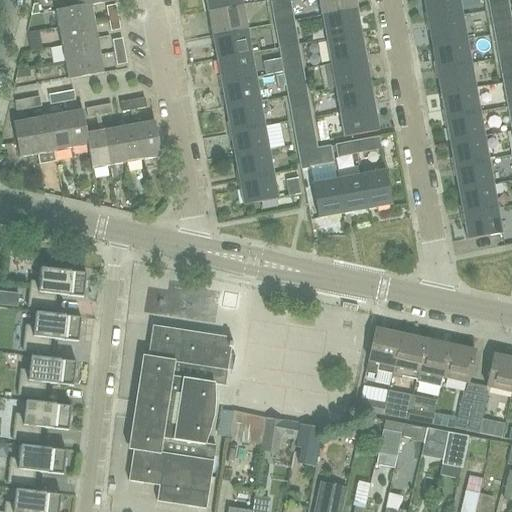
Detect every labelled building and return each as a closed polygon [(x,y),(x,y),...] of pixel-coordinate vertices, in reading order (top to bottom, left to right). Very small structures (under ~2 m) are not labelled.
[(242,6),(241,0),(204,0),(207,12),(242,6)] [(272,13),(291,9),(289,0),(274,0),(270,1),(272,13)] [(317,0),(321,17),(346,13),(353,11),(356,10),(354,0),(317,0)] [(423,0),(427,22),(462,16),(459,0),(423,0)] [(490,16),(510,12),(507,0),(503,0),(488,3),(490,16)] [(79,7),(55,11),(58,29),(94,23),(91,6),(79,8),(79,7)] [(118,19),(115,6),(106,8),(108,20),(118,19)] [(207,12),(211,37),(247,30),(242,6),(207,12)] [(272,13),(274,25),(293,21),(291,9),(272,13)] [(359,35),(361,34),(356,10),(353,11),(346,13),(321,17),(325,41),(351,37),(359,35)] [(492,28),(511,24),(510,12),(490,16),(492,28)] [(432,47),(467,40),(462,16),(427,22),(432,47)] [(118,19),(108,20),(110,32),(120,31),(118,19)] [(293,22),(293,21),(274,25),(276,37),(296,34),(293,22)] [(61,47),(97,40),(94,23),(58,29),(61,47)] [(495,41),(511,37),(511,25),(511,24),(492,28),(495,41)] [(216,61),(251,55),(247,30),(211,37),(216,61)] [(296,34),(276,37),(278,49),(298,46),(296,34)] [(325,41),(330,65),(356,61),(364,59),(365,58),(361,34),(359,35),(351,37),(325,41)] [(497,53),(511,50),(511,37),(495,41),(497,53)] [(97,40),(61,47),(64,63),(100,57),(97,40)] [(124,52),(122,40),(112,42),(115,54),(124,52)] [(432,47),(436,71),(471,64),(467,40),(432,47)] [(300,58),(298,46),(278,49),(280,61),(281,61),(300,58)] [(499,66),(511,63),(511,50),(497,53),(499,66)] [(124,52),(115,54),(117,66),(126,64),(124,52)] [(216,61),(220,85),(255,79),(251,55),(216,61)] [(100,57),(64,63),(67,80),(103,74),(100,57)] [(281,61),(283,73),(302,70),(300,58),(281,61)] [(356,61),(330,65),(334,90),(362,85),(370,83),(365,58),(364,59),(356,61)] [(502,78),(511,76),(511,63),(499,66),(502,78)] [(440,95),(476,89),(471,64),(436,71),(440,95)] [(116,74),(122,93),(137,88),(131,69),(116,74)] [(304,82),(302,70),(283,73),(283,74),(285,85),(304,82)] [(504,91),(511,89),(511,76),(502,78),(504,91)] [(224,110),(260,103),(255,79),(220,85),(224,110)] [(285,88),(287,97),(307,94),(304,82),(285,85),(285,88)] [(334,90),(339,114),(367,109),(374,107),(370,83),(362,85),(334,90)] [(440,95),(445,119),(480,113),(476,89),(440,95)] [(60,94),(61,103),(75,101),(73,91),(60,94)] [(60,94),(48,96),(50,105),(61,103),(60,94)] [(309,106),(307,94),(287,97),(287,98),(288,102),(289,109),(309,106)] [(27,100),(28,109),(41,107),(39,97),(27,100)] [(132,101),(133,110),(147,108),(144,98),(132,101)] [(27,100),(14,102),(16,111),(28,109),(27,100)] [(132,101),(119,103),(121,112),(133,110),(132,101)] [(224,110),(229,134),(264,128),(260,103),(224,110)] [(98,107),(100,116),(112,114),(110,105),(98,107)] [(289,109),(292,121),(311,118),(309,106),(289,109)] [(98,107),(85,110),(88,119),(100,116),(98,107)] [(367,109),(339,114),(343,138),(379,131),(374,107),(367,109)] [(86,134),(82,111),(63,114),(69,150),(87,147),(85,134),(86,134)] [(480,113),(445,119),(449,144),(485,137),(480,113)] [(69,150),(63,114),(47,117),(53,153),(69,150)] [(53,153),(47,117),(30,120),(36,156),(53,153)] [(313,130),(311,118),(292,121),(294,133),(313,130)] [(36,156),(30,120),(12,123),(19,159),(36,156)] [(160,158),(154,122),(136,125),(142,162),(160,158)] [(142,162),(136,125),(119,128),(125,165),(142,162)] [(125,165),(119,128),(102,131),(108,168),(125,165)] [(269,152),(264,128),(229,134),(233,158),(269,152)] [(296,145),(316,142),(313,130),(294,133),(296,145)] [(108,168),(102,131),(86,134),(85,134),(87,147),(91,171),(108,168)] [(357,154),(382,150),(379,137),(354,142),(357,154)] [(449,144),(454,168),(489,161),(485,137),(449,144)] [(296,145),(299,157),(318,154),(317,149),(316,142),(296,145)] [(357,154),(354,142),(335,145),(337,158),(357,154)] [(331,146),(319,148),(317,149),(318,154),(320,167),(333,164),(334,164),(331,146)] [(233,158),(238,183),(273,176),(269,152),(233,158)] [(320,167),(318,154),(299,157),(301,170),(309,169),(319,167),(320,167)] [(458,192),(493,186),(489,161),(454,168),(458,192)] [(367,210),(370,210),(392,206),(385,171),(361,175),(367,210)] [(343,215),(367,210),(361,175),(336,180),(343,215)] [(242,207),(277,201),(273,176),(238,183),(242,207)] [(312,184),(318,220),(343,215),(336,180),(312,184)] [(458,192),(462,216),(498,210),(493,186),(458,192)] [(467,241),(502,234),(498,210),(462,216),(467,241)] [(86,274),(66,272),(41,269),(39,282),(30,281),(27,308),(54,310),(56,295),(83,298),(84,290),(86,291),(87,282),(85,282),(86,274)] [(0,306),(17,308),(18,295),(0,293),(0,306)] [(22,352),(49,355),(51,339),(78,343),(79,335),(81,335),(82,326),(80,326),(81,318),(35,313),(34,327),(25,326),(22,352)] [(142,357),(128,450),(134,451),(129,481),(129,480),(128,481),(159,486),(157,502),(206,510),(207,502),(215,447),(206,445),(211,430),(214,414),(215,398),(215,384),(212,384),(214,369),(226,371),(231,347),(232,339),(152,327),(152,328),(153,328),(148,358),(142,357)] [(376,372),(392,375),(393,368),(401,335),(375,329),(365,373),(376,375),(376,372)] [(416,380),(425,340),(401,335),(393,368),(392,375),(391,377),(401,379),(402,376),(416,380)] [(440,388),(442,379),(450,345),(425,340),(416,380),(416,383),(440,388)] [(475,350),(450,345),(442,379),(465,384),(467,384),(475,350)] [(487,388),(488,388),(511,394),(511,391),(511,358),(493,354),(486,387),(486,388),(487,388)] [(46,384),(73,387),(74,379),(76,379),(77,371),(75,370),(76,362),(30,357),(29,371),(20,370),(17,396),(44,399),(46,384)] [(370,401),(367,413),(382,416),(385,404),(370,401)] [(70,415),(71,407),(25,402),(24,415),(15,414),(12,440),(39,443),(41,428),(68,431),(69,423),(71,424),(72,415),(70,415)] [(455,429),(467,431),(472,406),(460,404),(457,418),(455,429)] [(395,406),(392,418),(407,420),(409,408),(395,406)] [(484,408),(472,406),(467,431),(479,434),(484,408)] [(316,419),(316,408),(298,409),(298,420),(316,419)] [(418,411),(416,422),(431,425),(434,414),(418,411)] [(228,441),(261,446),(265,419),(232,412),(228,441)] [(265,419),(261,446),(260,451),(276,453),(278,438),(294,440),(296,424),(265,419)] [(383,431),(402,434),(403,425),(385,421),(383,431)] [(402,434),(401,439),(424,443),(426,431),(426,429),(403,425),(402,434)] [(298,430),(293,465),(310,468),(315,432),(298,430)] [(448,436),(444,455),(442,465),(462,469),(468,437),(448,433),(448,436)] [(66,451),(20,446),(19,459),(10,458),(7,485),(34,488),(36,472),(63,476),(64,468),(66,468),(67,459),(65,459),(66,451)] [(312,511),(339,511),(344,489),(318,484),(312,511)] [(58,511),(59,511),(61,511),(62,504),(60,503),(61,496),(15,490),(14,504),(5,503),(3,511),(58,511)] [(459,511),(475,511),(479,494),(464,491),(459,511)] [(402,511),(403,511),(407,497),(392,494),(389,509),(402,511)] [(479,494),(475,511),(488,511),(492,497),(479,494)]
